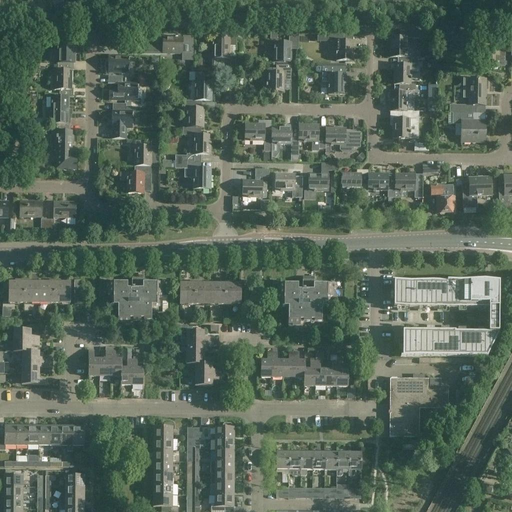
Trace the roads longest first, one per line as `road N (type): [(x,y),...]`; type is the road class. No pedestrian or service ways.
road 1 (residential): [(225,210),(227,122),(235,111),(368,110)]
road 2 (residential): [(67,409),(251,410)]
road 3 (residential): [(89,188),(94,13)]
road 4 (residential): [(504,160),(389,159),(373,150),(368,110)]
road 5 (tertiary): [(0,255),(152,252)]
road 6 (residential): [(225,210),(104,210),(90,201),(89,188)]
road 7 (tertiary): [(375,243),(508,238)]
road 8 (residential): [(497,24),(370,27)]
